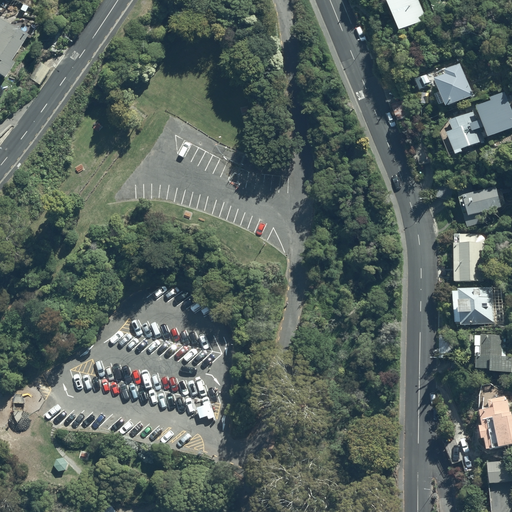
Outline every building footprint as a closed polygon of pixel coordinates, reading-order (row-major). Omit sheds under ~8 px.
[(32,7),(52,20),(58,10),(62,12),(70,0),(33,0),(36,1),(32,7)] [(396,0),(386,5),(400,37),(428,21),(418,0),(396,0)] [(30,40),(0,20),(0,82),(6,86),(16,71),(12,69),(30,40)] [(41,88),(52,72),(40,64),(29,80),(41,88)] [(444,107),(447,113),(474,100),(459,68),(445,75),(447,79),(434,85),(439,96),(434,98),(439,109),(444,107)] [(492,105),(449,125),(454,135),(446,138),(456,161),(463,159),(462,155),(511,132),(511,113),(504,96),(490,102),(492,105)] [(406,99),(390,107),(397,121),(413,114),(406,99)] [(455,188),(468,232),(489,226),(487,218),(501,213),(495,193),(476,199),(471,183),(455,188)] [(438,186),(435,200),(451,203),(454,189),(438,186)] [(455,239),(455,250),(455,287),(484,287),(484,247),(476,247),(476,237),(461,237),(461,240),(455,239)] [(459,296),(454,297),(456,327),(461,327),(461,329),(495,327),(495,324),(504,323),(502,291),(459,294),(459,296)] [(453,336),(438,336),(439,361),(454,361),(453,336)] [(506,339),(476,338),(476,362),(478,362),(477,373),(491,374),(491,378),(511,377),(511,359),(506,359),(506,339)] [(490,415),(480,417),(483,432),(479,433),(482,446),(485,445),(487,456),(500,453),(501,455),(511,452),(511,418),(509,404),(506,404),(505,400),(487,403),(490,415)] [(66,461),(58,462),(55,469),(60,474),(67,473),(69,466),(66,461)]
